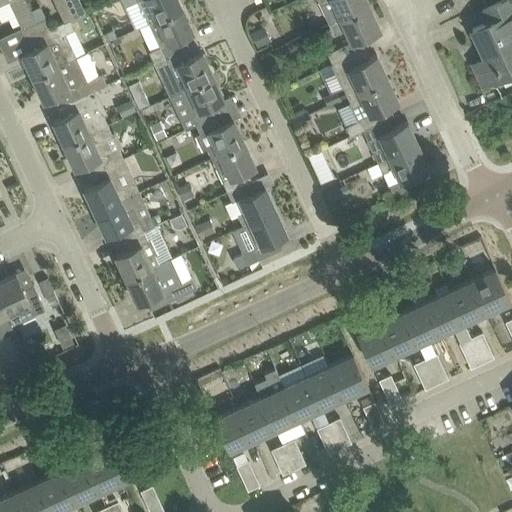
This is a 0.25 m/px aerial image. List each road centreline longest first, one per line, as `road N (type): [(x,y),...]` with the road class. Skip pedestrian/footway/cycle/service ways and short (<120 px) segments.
road 1 (residential): [(343,267),(218,0)]
road 2 (residential): [(410,0),(401,11),(488,199)]
road 3 (unclassified): [(145,359),(343,267)]
road 4 (residential): [(240,511),(396,442)]
road 5 (residential): [(213,511),(145,359)]
road 6 (residential): [(129,365),(54,220)]
road 7 (unclassified): [(343,267),(488,199)]
road 8 (unclassified): [(0,425),(129,365)]
road 9 (residential): [(54,220),(0,100)]
road 10 (residential): [(401,419),(511,366)]
